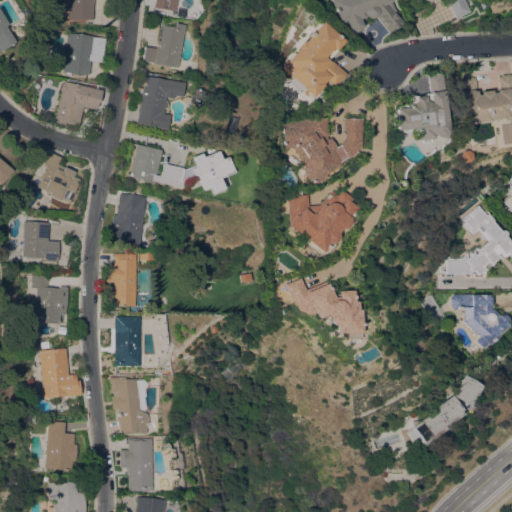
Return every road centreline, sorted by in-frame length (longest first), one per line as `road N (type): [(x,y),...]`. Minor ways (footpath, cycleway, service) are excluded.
road 1 (residential): [(101,511),(88,329),(105,149)]
road 2 (residential): [(105,149),(130,0)]
road 3 (residential): [(384,76),(422,47),(511,45)]
